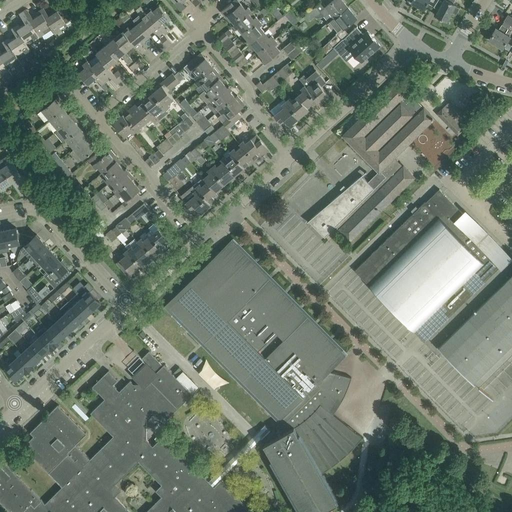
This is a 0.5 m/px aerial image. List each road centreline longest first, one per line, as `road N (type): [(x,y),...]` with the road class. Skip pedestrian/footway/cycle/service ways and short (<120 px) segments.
road 1 (residential): [(128,304),(48,217),(0,214)]
road 2 (residential): [(290,156),(413,45)]
road 3 (residential): [(203,236),(95,118)]
road 4 (residential): [(290,156),(197,31)]
road 5 (residential): [(15,406),(128,304)]
road 6 (residential): [(95,118),(197,31)]
